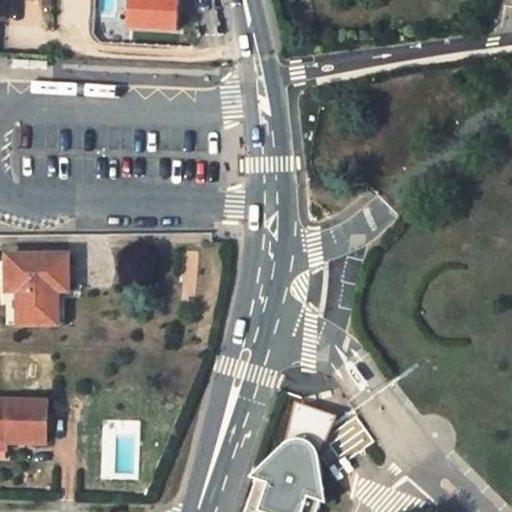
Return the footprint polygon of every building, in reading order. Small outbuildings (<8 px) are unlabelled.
[(129,0),(129,36),(182,36),(181,0),(129,0)] [(70,289),(70,257),(9,256),(9,294),(23,295),(23,325),(59,325),(58,290),(70,289)] [(58,290),(59,325),(71,325),(70,289),(58,290)] [(357,371),(352,374),(361,386),(365,382),(357,371)] [(47,443),(49,405),(0,403),(0,440),(7,441),(47,443)] [(319,414),(297,440),(298,440),(300,439),(302,439),(304,439),(305,439),(307,439),(309,439),(311,440),(313,441),(315,441),(317,443),(318,444),(320,445),(321,446),(322,448),(323,450),(324,452),(325,454),(321,455),(322,465),(346,437),(319,414)] [(298,440),(297,440),(256,478),(263,485),(249,511),(317,511),(322,501),(328,503),(322,465),(321,455),(325,454),(324,452),(323,450),(322,448),(321,446),(320,445),(318,444),(317,443),(315,441),(313,441),(311,440),(309,439),(307,439),(305,439),(304,439),(302,439),(300,439),(298,440)]
